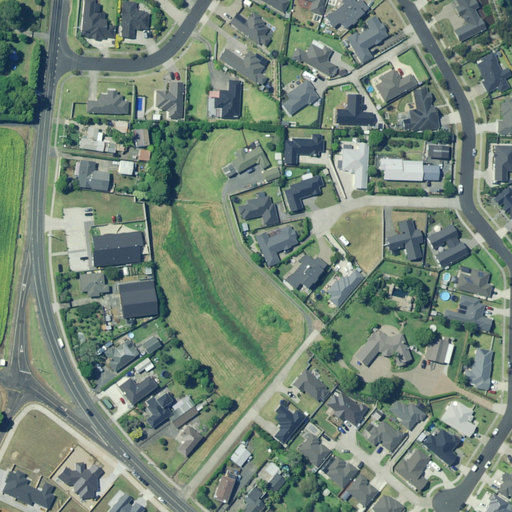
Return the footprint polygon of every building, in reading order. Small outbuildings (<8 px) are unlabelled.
[(84,0),(83,36),(91,36),(91,38),(106,39),(106,37),(114,38),(114,24),(106,24),(107,13),(100,13),(101,4),(95,4),(95,0),(84,0)] [(136,1),(122,0),(120,26),(121,26),(120,38),(132,39),(133,29),(142,30),(142,28),(147,28),(148,13),(144,13),(144,10),(137,9),(137,8),(136,8),(136,1)] [(259,0),(283,13),(290,1),(287,0),(259,0)] [(322,15),(326,0),(305,0),(305,1),(311,2),(308,11),(322,15)] [(355,20),(368,8),(360,0),(357,0),(356,2),(354,0),(341,0),(343,3),(332,12),(324,16),(329,22),(328,23),(336,32),(342,27),(345,29),(350,25),(350,26),(356,21),(355,20)] [(459,41),(486,28),(481,17),(479,18),(475,9),(478,8),(474,0),(454,0),(457,5),(454,7),(459,17),(460,16),(463,22),(466,21),(467,24),(454,30),(459,41)] [(236,12),(228,22),(258,45),(259,43),(263,46),(269,38),(264,34),(269,29),(262,24),(264,22),(259,18),(260,16),(253,10),(246,20),(236,12)] [(344,47),(349,44),(361,63),(371,57),(366,49),(388,35),(384,29),(385,29),(381,22),(380,23),(375,15),(365,21),(369,28),(358,35),(356,31),(341,41),(344,47)] [(299,63),(301,60),(330,77),(337,65),(326,60),(332,50),(322,45),(320,48),(311,43),(306,52),(296,46),(290,57),(299,63)] [(225,47),(218,58),(258,85),(260,83),(262,85),(267,77),(260,73),(264,67),(258,63),(260,60),(255,57),(256,55),(247,49),(241,59),(225,47)] [(483,80),(481,81),(487,92),(497,87),(499,92),(509,87),(504,79),(511,75),(507,68),(501,71),(496,62),(498,61),(493,51),(481,58),(482,61),(476,64),(481,73),(480,74),(483,80)] [(383,102),(416,84),(410,73),(401,78),(398,72),(396,72),(394,68),(379,76),(381,81),(374,85),(383,102)] [(313,88),(307,79),(285,93),(288,98),(280,103),(288,115),(307,102),(308,104),(318,97),(312,89),(313,88)] [(239,116),(241,80),(228,80),(228,90),(219,90),(219,98),(215,97),(214,108),(221,108),(220,117),(233,118),(233,116),(239,116)] [(181,116),(183,82),(176,82),(169,81),(168,90),(154,90),(154,109),(166,109),(166,111),(168,111),(168,117),(178,117),(178,116),(181,116)] [(411,132),(421,131),(439,127),(435,106),(431,106),(430,101),(431,101),(430,92),(427,92),(426,86),(420,87),(420,88),(412,90),(415,108),(408,110),(410,118),(402,119),(405,130),(410,129),(411,132)] [(86,100),(85,113),(120,114),(120,113),(126,113),(127,101),(122,101),(122,94),(116,94),(116,90),(106,90),(106,93),(99,93),(99,97),(96,97),(96,101),(86,100)] [(334,111),(333,124),(367,126),(367,124),(371,124),(372,112),(361,111),(361,108),(363,109),(364,102),(361,102),(362,95),(347,94),(346,110),(336,109),(336,111),(334,111)] [(496,120),(496,133),(511,133),(511,97),(504,97),(504,102),(501,102),(501,115),(502,115),(502,121),(496,120)] [(114,131),(126,132),(127,122),(116,121),(114,131)] [(115,152),(115,149),(116,141),(104,139),(104,141),(101,141),(102,132),(97,131),(98,128),(88,127),(88,128),(85,128),(84,135),(83,135),(82,138),(81,138),(80,147),(103,151),(103,150),(115,152)] [(140,146),(149,145),(147,128),(132,129),(133,141),(136,140),(137,146),(140,146)] [(292,142),(287,142),(286,164),(297,164),(297,152),(311,153),(311,155),(319,156),(319,153),(324,153),(324,141),(323,141),(323,135),(313,135),(313,139),(292,139),(292,142)] [(491,159),(493,159),(492,182),(507,183),(508,172),(511,172),(511,142),(494,142),(494,151),(491,151),(491,159)] [(269,164),(262,151),(259,145),(245,153),(242,148),(242,147),(233,152),(236,158),(230,161),(231,163),(222,168),(227,177),(236,172),(255,162),(259,163),(262,168),(269,164)] [(450,147),(431,145),(430,157),(449,158),(450,147)] [(151,150),(143,149),(140,149),(139,159),(150,160),(151,150)] [(421,161),(403,160),(402,160),(402,159),(381,158),(381,164),(380,163),(378,164),(377,167),(379,168),(381,167),(381,169),(381,170),(384,170),(384,179),(421,180),(422,180),(422,179),(432,179),(439,179),(439,165),(423,164),(422,164),(423,161),(421,161)] [(107,190),(109,171),(94,170),(95,161),(80,159),(79,162),(78,162),(76,164),(75,167),(75,170),(75,174),(78,174),(78,177),(77,186),(92,188),(91,188),(107,190)] [(131,172),(135,172),(136,162),(133,162),(133,161),(120,160),(119,170),(119,173),(131,174),(131,172)] [(278,171),(277,166),(262,171),(266,181),(282,175),(281,169),(278,171)] [(323,185),(320,175),(300,180),(301,182),(289,185),(290,189),(283,191),(289,212),(302,209),(300,199),(320,193),(318,186),(323,185)] [(511,193),(511,189),(509,186),(494,199),(500,206),(503,204),(505,206),(502,209),(506,214),(509,211),(510,212),(508,214),(510,217),(509,218),(511,221),(511,198),(510,196),(511,193)] [(248,204),(239,206),(242,220),(262,216),(264,224),(278,221),(275,203),(272,204),(270,196),(265,197),(264,192),(258,193),(259,198),(248,200),(248,204)] [(411,218),(398,222),(401,234),(385,238),(389,251),(404,247),(407,261),(421,257),(417,243),(422,242),(419,229),(414,230),(411,218)] [(254,236),(267,266),(279,262),(276,253),(297,243),(295,238),(296,237),(292,230),(291,230),(289,225),(279,230),(279,232),(268,237),(265,231),(254,236)] [(454,225),(428,237),(434,249),(446,243),(450,250),(437,256),(442,267),(468,255),(463,243),(461,244),(458,237),(459,236),(454,225)] [(141,231),(93,237),(96,267),(140,262),(138,246),(143,245),(141,231)] [(294,290),(300,284),(306,289),(326,265),(316,257),(314,260),(307,254),(296,260),(300,263),(283,279),(294,290)] [(364,277),(355,268),(348,277),(345,275),(343,277),(341,276),(337,280),(336,279),(326,292),(331,296),(328,299),(338,308),(364,277)] [(471,276),(461,274),(458,289),(490,297),(492,285),(487,284),(490,272),(473,268),(471,276)] [(109,290),(108,284),(104,284),(103,272),(79,274),(81,292),(87,291),(87,297),(90,296),(97,296),(99,296),(99,293),(107,292),(109,291),(109,290)] [(154,281),(119,285),(122,318),(158,314),(154,281)] [(479,300),(461,295),(458,305),(466,307),(464,314),(445,309),(443,319),(476,327),(476,329),(489,332),(493,319),(481,316),(484,304),(478,303),(479,300)] [(391,336),(386,335),(382,331),(378,335),(375,332),(374,333),(373,332),(369,337),(366,340),(367,341),(363,345),(354,356),(365,366),(376,353),(378,351),(381,352),(381,355),(387,356),(389,356),(390,353),(394,354),(398,366),(406,363),(405,361),(411,359),(407,345),(406,345),(402,333),(400,333),(391,336)] [(149,354),(161,345),(154,335),(149,339),(143,343),(142,344),(149,354)] [(447,342),(448,337),(444,336),(443,341),(429,337),(425,354),(424,358),(443,363),(449,342),(447,342)] [(139,353),(138,352),(128,339),(124,342),(118,346),(116,347),(114,349),(112,347),(112,346),(104,352),(110,360),(111,361),(108,363),(114,372),(139,353)] [(473,370),(463,369),(462,380),(467,381),(467,384),(474,385),(474,389),(480,389),(480,391),(490,392),(491,377),(490,377),(493,351),(476,349),(473,370)] [(140,376),(154,366),(147,357),(134,367),(140,376)] [(305,369),(289,385),(301,395),(304,391),(317,402),(321,397),(323,399),(331,391),(305,369)] [(132,405),(157,386),(149,375),(136,385),(130,377),(118,387),(132,405)] [(170,402),(176,398),(168,388),(167,389),(155,398),(153,396),(146,401),(148,405),(146,407),(147,408),(145,410),(149,417),(147,418),(145,419),(151,427),(152,428),(168,416),(177,428),(185,422),(191,417),(193,416),(198,412),(189,400),(190,398),(188,395),(184,397),(172,406),(175,410),(173,411),(171,413),(167,407),(172,404),(170,402)] [(336,396),(329,404),(337,411),(335,412),(345,420),(346,419),(354,426),(369,409),(363,403),(359,407),(342,392),(337,397),(336,396)] [(205,399),(195,406),(198,410),(208,403),(205,399)] [(398,401),(391,409),(403,420),(401,422),(410,430),(420,419),(422,421),(427,415),(412,403),(408,408),(404,404),(403,406),(398,401)] [(473,410),(459,402),(456,406),(450,403),(440,419),(469,437),(476,426),(470,422),(473,416),(471,415),(473,410)] [(276,436),(286,444),(307,417),(297,410),(293,416),(281,406),(277,411),(280,413),(276,418),(280,421),(279,423),(283,427),(276,436)] [(375,426),(369,432),(372,435),(368,440),(375,446),(380,441),(392,452),(405,436),(398,430),(397,432),(384,421),(378,429),(375,426)] [(186,457),(202,436),(188,425),(179,435),(185,440),(182,443),(177,450),(186,457)] [(430,433),(422,443),(449,466),(457,457),(450,452),(460,440),(453,435),(451,437),(442,429),(435,437),(430,433)] [(19,459),(43,470),(46,465),(37,460),(41,450),(59,459),(63,452),(56,449),(60,442),(33,430),(30,436),(36,439),(35,442),(34,441),(27,456),(22,453),(19,459)] [(312,433),(297,450),(310,461),(309,462),(316,468),(330,452),(320,443),(320,444),(319,443),(319,442),(318,441),(319,440),(312,433)] [(251,453),(250,452),(241,444),(230,457),(241,465),(248,457),(251,453)] [(403,459),(393,470),(420,491),(428,481),(421,475),(421,474),(419,473),(430,459),(417,448),(406,462),(403,459)] [(345,462),(338,455),(326,468),(328,470),(325,474),(342,489),(358,471),(348,463),(343,468),(342,468),(345,465),(343,463),(345,462)] [(277,471),(279,468),(280,468),(272,461),(265,469),(273,475),(264,486),(267,489),(270,491),(274,495),(286,479),(280,474),(277,471)] [(79,498),(94,497),(93,491),(97,490),(97,485),(96,478),(102,471),(92,463),(88,469),(83,469),(83,462),(74,463),(75,470),(70,470),(65,466),(56,477),(66,485),(73,485),(73,493),(78,493),(79,498)] [(1,492),(29,505),(31,502),(47,509),(54,495),(49,493),(53,485),(44,481),(40,491),(25,484),(27,479),(22,477),(24,473),(16,469),(14,473),(8,471),(3,482),(5,483),(1,492)] [(504,482),(499,491),(509,497),(510,495),(511,496),(511,473),(511,475),(506,473),(502,480),(504,482)] [(235,479),(226,475),(221,474),(213,497),(224,501),(227,502),(230,493),(235,479)] [(360,474),(346,490),(359,501),(358,502),(365,508),(378,492),(369,484),(368,486),(366,484),(367,482),(366,481),(367,480),(360,474)] [(258,497),(262,492),(254,486),(243,498),(248,502),(240,511),(258,511),(265,504),(258,497)] [(383,492),(368,508),(372,511),(401,511),(405,508),(395,499),(394,500),(383,492)] [(141,511),(144,509),(134,502),(131,506),(127,503),(131,499),(124,493),(107,511),(141,511)] [(511,511),(511,505),(493,493),(489,499),(493,501),(486,511),(511,511)]
